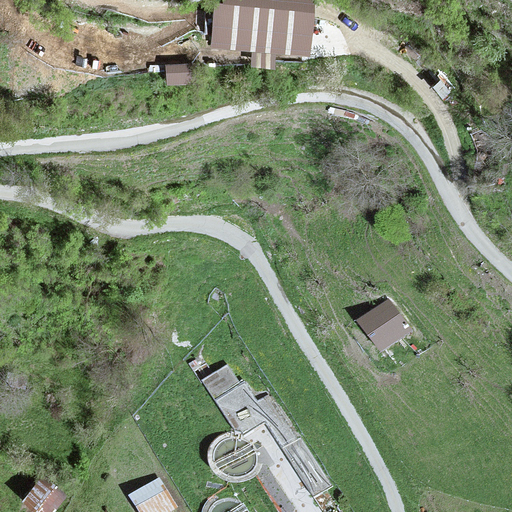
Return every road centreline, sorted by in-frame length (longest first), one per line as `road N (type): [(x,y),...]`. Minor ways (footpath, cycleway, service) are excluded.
road 1 (residential): [(511,271),(463,220),(411,136),(356,102),(284,99),(149,134),(0,150)]
road 2 (residential): [(0,190),(44,197),(116,227),(212,225),(248,246),(373,454),(398,511)]
